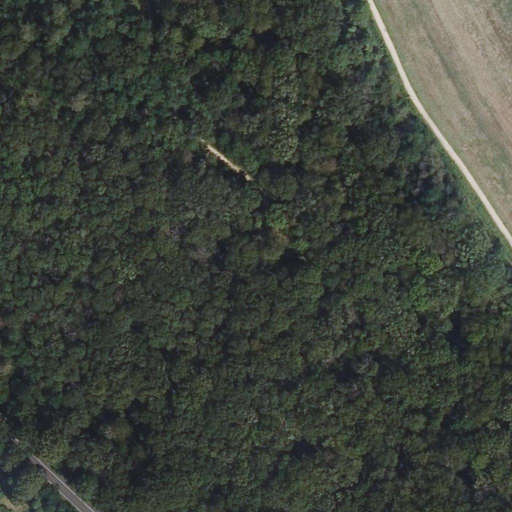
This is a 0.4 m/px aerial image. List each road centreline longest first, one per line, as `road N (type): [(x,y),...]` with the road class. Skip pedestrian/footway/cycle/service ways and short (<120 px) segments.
road 1 (track): [(511,207),(415,85),(381,0)]
road 2 (primary): [(0,424),(93,511)]
